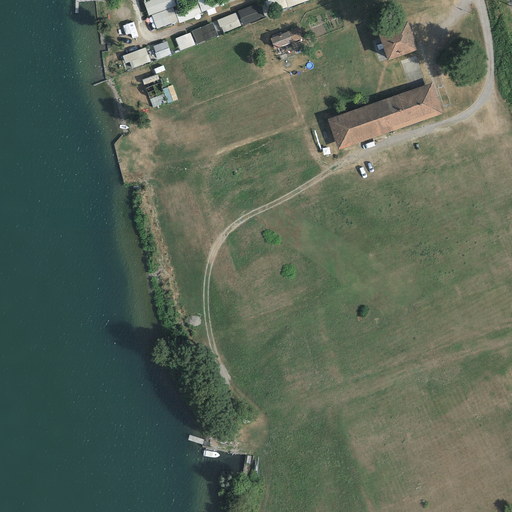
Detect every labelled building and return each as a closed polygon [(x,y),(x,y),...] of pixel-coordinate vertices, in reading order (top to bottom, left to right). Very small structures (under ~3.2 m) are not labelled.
[(174,0),(146,0),(153,26),(201,15),(198,2),(176,7),(174,0)] [(198,0),(202,10),(231,0),(198,0)] [(218,18),(223,31),(241,23),(235,10),(218,18)] [(197,42),(217,33),(212,21),(192,30),(197,42)] [(407,22),(377,33),(388,60),(417,51),(407,22)] [(299,26),(270,33),(273,45),(302,38),(299,26)] [(176,35),(179,48),(195,43),(192,31),(176,35)] [(153,43),(157,56),(170,52),(167,40),(153,43)] [(145,44),(121,53),(126,68),(150,59),(145,44)] [(432,83),(327,120),(338,150),(442,113),(432,83)]
